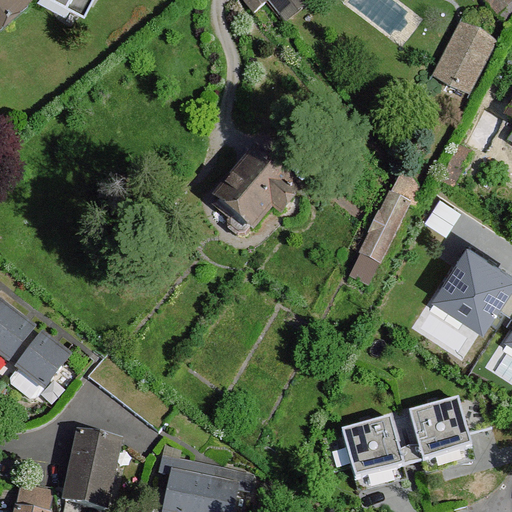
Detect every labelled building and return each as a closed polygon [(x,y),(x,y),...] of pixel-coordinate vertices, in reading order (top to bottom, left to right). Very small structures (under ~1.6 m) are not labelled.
[(0,0),(0,24),(1,25),(28,3),(28,0),(0,0)] [(66,0),(86,10),(91,0),(66,0)] [(269,2),(266,0),(244,0),(255,13),(269,2)] [(308,0),(266,0),(269,2),(286,23),(312,3),(308,0)] [(511,2),(511,0),(490,0),(488,2),(499,14),(511,2)] [(469,31),(445,81),(469,93),(494,44),(469,31)] [(461,147),(446,176),(458,182),(473,153),(461,147)] [(252,155),(210,208),(248,243),(271,218),(281,225),(302,199),(252,155)] [(409,206),(393,198),(363,257),(381,265),(409,206)] [(448,235),(463,212),(442,199),(428,222),(448,235)] [(511,275),(469,248),(438,295),(482,324),(511,278),(511,275)] [(0,322),(9,312),(0,305),(0,322)] [(34,332),(9,312),(0,322),(0,355),(10,363),(11,361),(22,347),(33,334),(34,332)] [(43,342),(33,334),(22,347),(33,355),(43,342)] [(66,356),(44,339),(43,342),(33,355),(22,369),(20,371),(45,390),(70,359),(66,356)] [(33,355),(22,347),(11,361),(22,369),(33,355)] [(119,365),(108,356),(89,380),(101,389),(119,365)] [(131,374),(119,365),(101,389),(113,398),(131,374)] [(45,390),(20,371),(13,380),(14,387),(32,401),(38,401),(45,390)] [(143,383),(131,374),(113,398),(125,407),(143,383)] [(155,392),(143,383),(125,407),(137,416),(155,392)] [(167,401),(155,392),(137,416),(149,425),(167,401)] [(179,410),(167,401),(149,425),(161,434),(179,410)] [(459,402),(410,415),(424,463),(473,450),(459,402)] [(392,420),(343,434),(357,482),(405,468),(392,420)] [(120,444),(82,436),(67,503),(82,505),(106,510),(120,444)] [(174,476),(191,480),(194,466),(164,460),(162,474),(174,476)] [(224,472),(221,486),(238,490),(251,493),(254,479),(246,477),(224,472)] [(191,480),(174,476),(167,511),(200,511),(206,483),(191,480)] [(221,486),(206,483),(200,511),(233,511),(238,490),(221,486)] [(20,511),(21,511),(50,511),(53,498),(24,493),(20,511)] [(80,511),(82,505),(67,503),(65,511),(80,511)]
